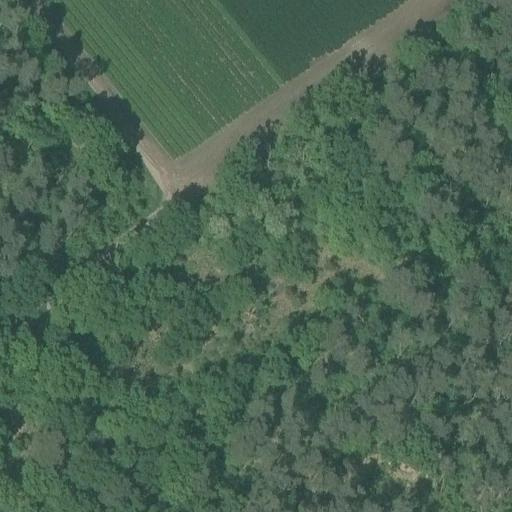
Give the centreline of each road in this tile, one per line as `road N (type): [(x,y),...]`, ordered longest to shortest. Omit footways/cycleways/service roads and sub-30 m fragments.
road 1 (track): [(484,0),(0,341)]
road 2 (track): [(24,0),(187,206)]
